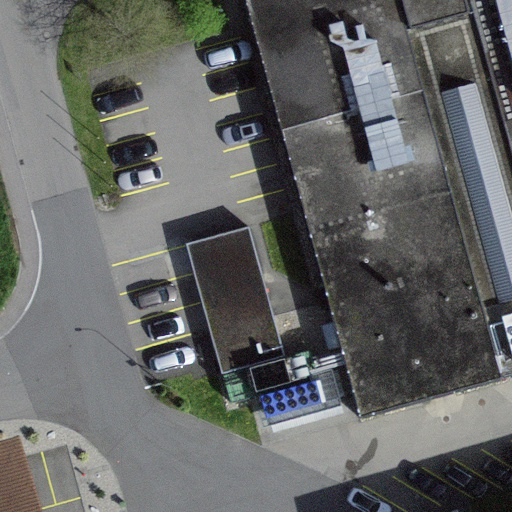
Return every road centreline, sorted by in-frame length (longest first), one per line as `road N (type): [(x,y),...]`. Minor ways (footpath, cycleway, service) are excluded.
road 1 (unknown): [(511,411),(265,475),(236,475),(208,465),(87,360)]
road 2 (residential): [(0,385),(87,360),(0,44)]
